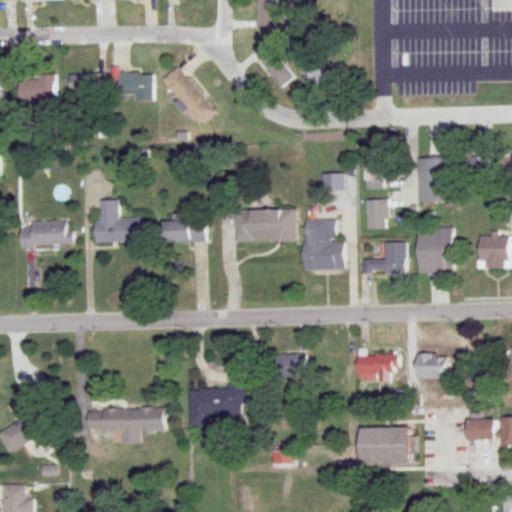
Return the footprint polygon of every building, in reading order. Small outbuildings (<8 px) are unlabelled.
[(277,0),(257,0),(257,28),(278,28),(277,0)] [(296,79),(267,39),(252,50),(281,90),(296,79)] [(215,113),(180,67),(163,79),(199,126),(215,113)] [(342,89),(342,70),(309,70),(309,89),(342,89)] [(155,102),(155,73),(123,73),(123,97),(135,97),(135,102),(155,102)] [(59,74),(20,74),(20,99),(59,99),(59,74)] [(107,95),(107,74),(71,74),(71,95),(107,95)] [(388,189),(388,151),(365,151),(365,189),(388,189)] [(492,187),(492,157),(461,157),(461,187),(492,187)] [(511,175),(511,157),(501,157),(500,175),(511,175)] [(419,158),(419,203),(457,203),(457,158),(419,158)] [(102,202),(103,222),(97,222),(97,244),(147,243),(147,219),(121,220),(120,201),(102,202)] [(368,229),(389,229),(389,201),(368,201),(368,229)] [(296,243),(296,210),(237,210),(237,243),(296,243)] [(208,243),(208,217),(173,217),(173,222),(161,222),(161,243),(208,243)] [(76,231),(70,231),(70,222),(23,222),(23,246),(76,246),(76,231)] [(419,228),(419,275),(455,275),(455,228),(419,228)] [(306,271),(347,271),(347,242),(325,242),(325,229),(306,229),(306,271)] [(479,270),(511,269),(511,236),(479,237),(479,270)] [(408,275),(408,243),(386,243),(386,260),(364,260),(364,275),(408,275)] [(277,380),(309,380),(309,355),(277,355),(277,380)] [(401,355),(359,356),(359,382),(393,382),(393,371),(402,371),(401,355)] [(454,380),(454,355),(418,355),(419,380),(454,380)] [(243,405),(264,404),(264,383),(230,384),(230,388),(191,389),(192,427),(231,426),(231,418),(243,418),(243,405)] [(166,431),(166,409),(89,409),(89,431),(115,431),(116,444),(143,443),(143,431),(166,431)] [(39,418),(2,428),(8,449),(45,439),(39,418)] [(468,440),(496,440),(496,420),(468,420),(468,440)] [(360,465),(410,465),(410,428),(360,428),(360,465)] [(35,511),(36,498),(27,498),(27,486),(5,486),(4,511),(35,511)]
